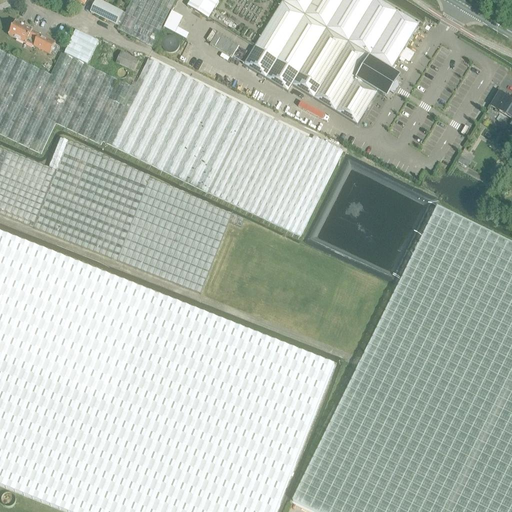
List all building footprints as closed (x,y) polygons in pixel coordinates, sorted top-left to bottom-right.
[(131,0),(125,15),(118,28),(116,32),(152,49),(175,0),(131,0)] [(191,0),(187,8),(209,21),(221,0),(191,0)] [(284,0),(244,66),(288,93),(292,87),(357,127),(377,94),(383,98),(390,86),(396,75),(391,72),(418,27),(419,27),(374,0),(284,0)] [(90,14),(118,28),(125,15),(97,1),(90,14)] [(176,33),(184,18),(172,12),(165,28),(176,33)] [(25,46),(26,43),(32,32),(16,23),(8,37),(25,46)] [(33,32),(32,32),(26,43),(49,56),(51,53),(55,55),(59,48),(54,46),(55,44),(33,33),(33,32)] [(75,32),(64,56),(86,67),(98,43),(75,32)] [(217,34),(210,45),(215,48),(222,36),(217,34)] [(222,37),(215,48),(220,51),(227,39),(222,37)] [(228,40),(221,52),(226,55),(233,43),(228,40)] [(233,43),(227,55),(232,58),(238,46),(233,43)] [(401,58),(399,61),(403,63),(405,61),(409,63),(414,54),(406,49),(400,58),(401,58)] [(86,67),(64,56),(61,55),(51,77),(0,52),(0,136),(41,155),(55,125),(101,146),(102,143),(192,186),(300,238),(343,152),(314,138),(312,141),(148,61),(136,85),(133,83),(131,88),(120,83),(86,67)] [(134,73),(139,62),(121,53),(116,64),(134,73)] [(511,102),(498,94),(490,108),(511,121),(511,122),(510,126),(511,127),(511,102)] [(0,216),(187,290),(201,295),(229,223),(240,228),(241,229),(244,222),(232,216),(208,207),(209,205),(185,196),(185,195),(149,181),(150,178),(127,169),(127,167),(103,158),(104,157),(61,140),(49,170),(0,150),(0,216)] [(293,503),(311,511),(511,511),(511,245),(503,241),(436,209),(398,288),(384,318),(293,503)] [(0,486),(64,511),(276,511),(334,367),(329,365),(259,337),(178,304),(122,283),(91,270),(0,234),(0,486)]
